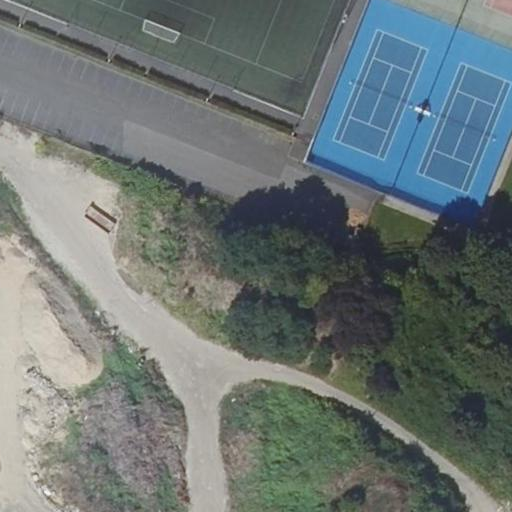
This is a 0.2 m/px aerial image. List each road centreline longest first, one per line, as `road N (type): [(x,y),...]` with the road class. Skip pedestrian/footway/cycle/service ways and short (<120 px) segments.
road 1 (track): [(0,151),(97,265),(200,363),(301,379),(369,409),(434,456),(489,511)]
road 2 (track): [(200,363),(215,471),(211,511)]
